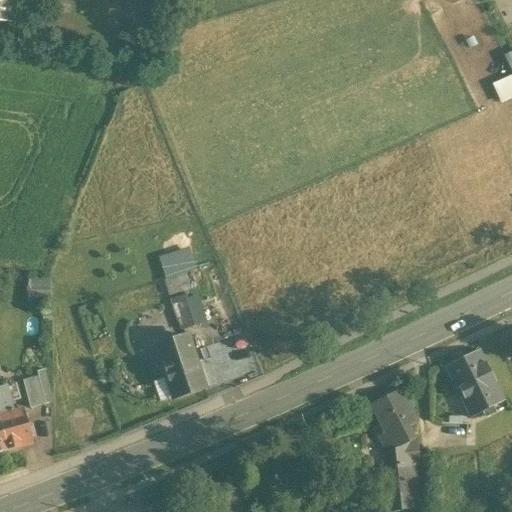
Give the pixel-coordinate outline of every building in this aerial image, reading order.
[(0,0),(0,22),(13,24),(14,0),(0,0)] [(502,101),(511,97),(511,51),(507,54),(511,67),(511,75),(494,83),(502,101)] [(190,258),(188,250),(160,258),(166,279),(194,271),(190,258)] [(176,283),(180,294),(191,291),(186,274),(165,281),(166,286),(176,283)] [(29,279),(29,303),(49,303),(48,279),(29,279)] [(176,283),(166,286),(170,298),(180,294),(176,283)] [(193,326),(188,311),(184,298),(172,303),(181,330),(193,326)] [(188,311),(193,326),(205,322),(200,307),(188,311)] [(187,345),(160,353),(175,399),(202,390),(187,345)] [(478,354),(445,370),(469,421),(503,405),(478,354)] [(40,380),(46,407),(53,406),(45,371),(38,372),(40,380)] [(40,380),(25,384),(31,411),(46,407),(40,380)] [(26,407),(19,383),(11,385),(17,409),(26,407)] [(21,411),(9,415),(1,390),(0,389),(0,424),(9,453),(32,446),(21,411)] [(401,393),(373,408),(389,436),(382,440),(389,454),(409,444),(406,437),(411,435),(407,429),(416,424),(401,393)] [(0,455),(9,453),(0,424),(0,455)] [(417,442),(409,444),(389,454),(386,455),(392,511),(418,508),(414,463),(419,463),(417,442)]
